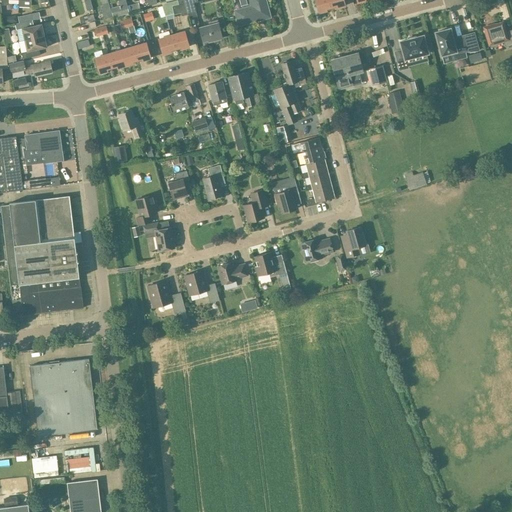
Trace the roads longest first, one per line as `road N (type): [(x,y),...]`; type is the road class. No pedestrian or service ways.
road 1 (residential): [(245,240),(354,210),(303,36)]
road 2 (residential): [(78,97),(303,36)]
road 3 (unclassified): [(105,324),(78,97)]
road 4 (unclassified): [(130,511),(105,324)]
road 5 (residential): [(303,36),(441,0)]
